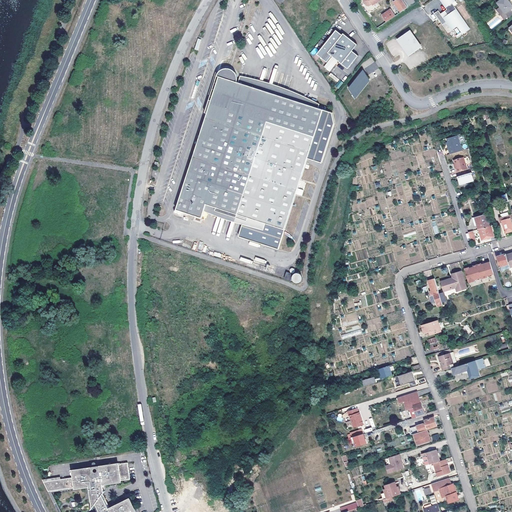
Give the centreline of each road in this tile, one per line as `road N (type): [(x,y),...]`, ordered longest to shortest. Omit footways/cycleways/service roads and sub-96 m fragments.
road 1 (residential): [(207,0),(174,65),(146,152),(131,273),(136,352)]
road 2 (residential): [(472,511),(400,277),(511,240)]
road 3 (secondary): [(0,258),(19,174),(91,0)]
road 4 (residential): [(371,42),(411,102),(511,86)]
road 5 (residential): [(136,352),(169,511)]
road 6 (secondary): [(41,511),(9,424),(12,382)]
